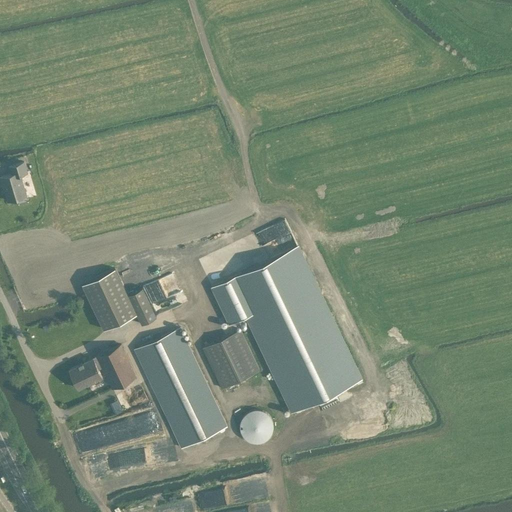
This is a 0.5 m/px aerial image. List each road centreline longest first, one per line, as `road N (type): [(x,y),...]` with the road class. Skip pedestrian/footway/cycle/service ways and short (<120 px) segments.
road 1 (track): [(36,377),(200,308),(184,261),(266,224),(188,0)]
road 2 (unclassified): [(88,487),(0,297)]
road 3 (track): [(197,31),(0,73)]
